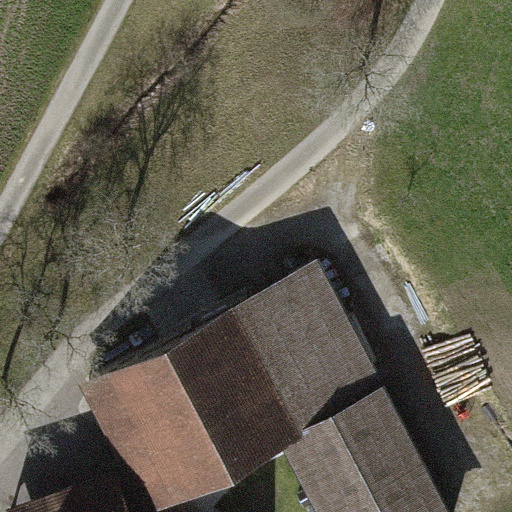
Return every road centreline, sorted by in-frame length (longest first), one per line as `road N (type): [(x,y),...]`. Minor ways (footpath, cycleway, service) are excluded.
road 1 (track): [(438,0),(360,119),(93,328),(0,432)]
road 2 (track): [(119,0),(0,226)]
